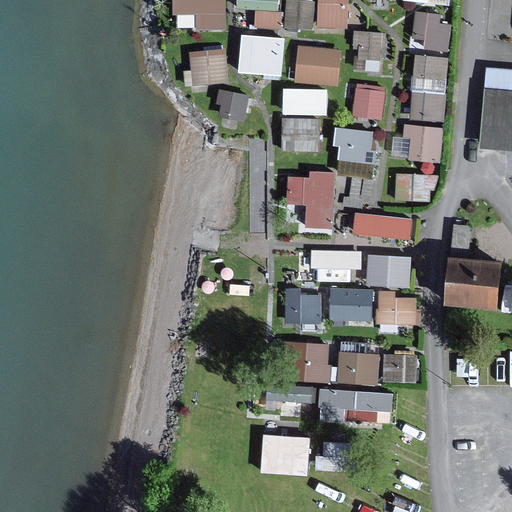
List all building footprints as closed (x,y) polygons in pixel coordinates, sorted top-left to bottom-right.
[(225,0),(171,0),(172,16),(176,16),(176,28),(197,28),(197,29),(225,30),(225,0)] [(279,0),(237,0),(237,9),(278,12),(279,0)] [(286,0),(284,28),(313,30),(315,2),(313,1),(312,0),(286,0)] [(348,0),(318,0),(317,28),(347,29),(348,0)] [(396,0),(364,0),(365,1),(372,1),(372,9),(389,9),(389,0),(396,0)] [(282,13),(256,11),(256,12),(245,12),(244,26),(255,26),(255,28),(281,29),(282,13)] [(440,14),(416,12),(413,38),(426,40),(424,50),(449,53),(452,25),(439,23),(440,14)] [(288,69),(288,30),(244,30),(244,69),(288,69)] [(386,33),(354,31),(352,58),(358,58),(358,60),(367,61),(366,71),(379,72),(381,47),(385,47),(386,33)] [(196,44),(196,78),(231,79),(231,44),(196,44)] [(341,51),(299,46),(296,82),(338,87),(341,51)] [(448,59),(416,56),(410,120),(444,122),(448,59)] [(511,69),(486,67),(480,150),(511,152),(511,69)] [(386,92),(357,88),(353,116),(382,121),(386,92)] [(244,122),(249,95),(219,90),(216,104),(221,105),(218,117),(244,122)] [(320,119),(282,118),(281,152),(319,152),(320,119)] [(444,128),(405,124),(403,138),(411,139),(408,161),(440,164),(444,128)] [(369,133),(344,134),(345,161),(370,160),(369,133)] [(333,229),(336,172),(309,171),(308,178),(288,177),(287,204),(307,205),(306,228),(333,229)] [(439,176),(397,174),(396,201),(429,203),(430,191),(434,191),(439,176)] [(362,177),(353,176),(350,198),(343,197),(342,207),(363,210),(364,200),(360,199),(360,198),(362,178),(362,177)] [(374,180),(362,178),(360,198),(371,200),(374,180)] [(413,219),(356,214),(354,234),(411,240),(413,219)] [(362,252),(311,251),(311,269),(361,270),(362,252)] [(405,288),(407,260),(374,257),(371,286),(405,288)] [(498,310),(503,263),(450,257),(444,305),(498,310)] [(374,290),(353,289),(353,294),(331,294),(331,316),(352,316),(352,324),(371,324),(371,317),(374,317),(374,290)] [(396,291),(376,291),(376,325),(379,325),(379,337),(398,337),(398,326),(421,326),(421,310),(417,310),(417,298),(396,298),(396,291)] [(322,295),(285,295),(285,324),(321,324),(322,295)] [(335,377),(336,338),(299,336),(297,376),(335,377)] [(380,355),(339,352),(337,383),(378,386),(378,382),(380,355)] [(418,356),(380,355),(378,382),(417,384),(418,356)] [(394,394),(320,389),(318,408),(321,408),(320,422),(344,424),(344,420),(377,422),(377,413),(393,414),(394,394)] [(311,439),(264,435),(261,474),(308,477),(311,439)] [(354,470),(359,441),(327,436),(323,465),(354,470)]
